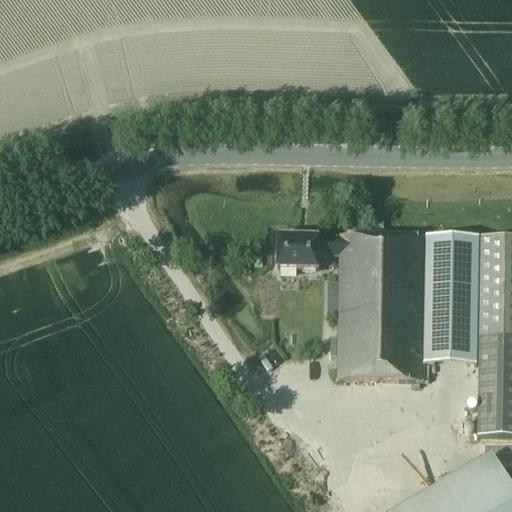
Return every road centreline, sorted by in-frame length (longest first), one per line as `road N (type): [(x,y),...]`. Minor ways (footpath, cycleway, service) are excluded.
road 1 (tertiary): [(0,207),(142,166),(228,157),(511,155)]
road 2 (unknown): [(115,173),(307,436),(344,511)]
